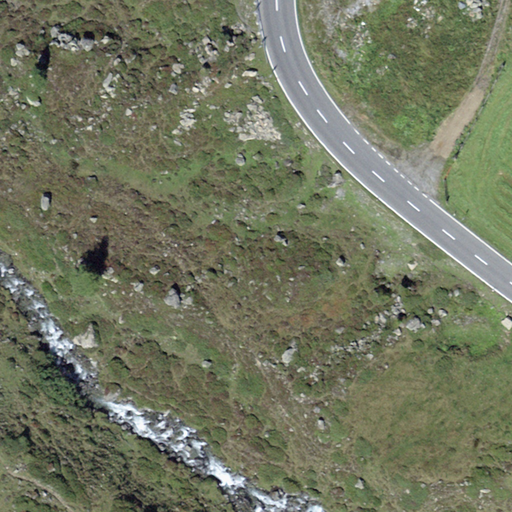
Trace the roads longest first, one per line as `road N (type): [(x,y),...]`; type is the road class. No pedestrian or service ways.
road 1 (primary): [(511,281),(373,171),(330,126),(289,64),(276,0)]
road 2 (track): [(413,205),(477,88),(505,0)]
